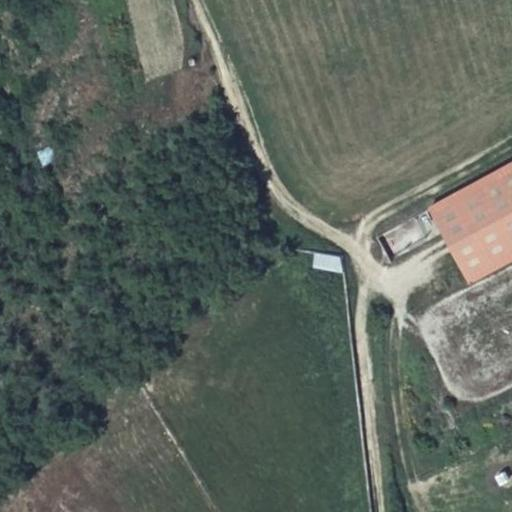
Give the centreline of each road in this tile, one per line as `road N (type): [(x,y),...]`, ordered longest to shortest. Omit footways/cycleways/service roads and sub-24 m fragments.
road 1 (track): [(190,0),(265,177),(284,205),(358,248),(386,511)]
road 2 (track): [(358,248),(367,223),(511,141)]
